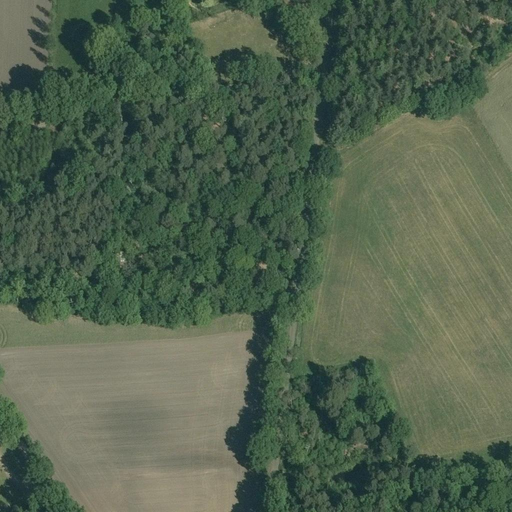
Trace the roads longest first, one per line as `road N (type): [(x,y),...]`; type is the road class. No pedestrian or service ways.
road 1 (unclassified): [(270,511),(324,62)]
road 2 (unclassified): [(0,129),(324,62)]
